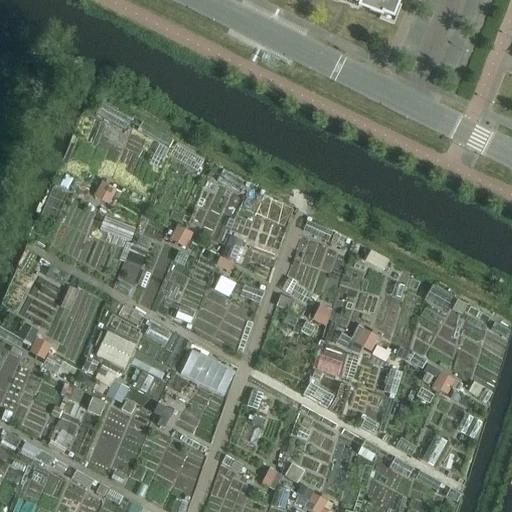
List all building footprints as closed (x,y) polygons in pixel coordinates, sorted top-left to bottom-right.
[(338,0),(382,17),(383,12),(394,16),(397,7),(398,7),(400,0),(338,0)] [(102,183),(94,197),(110,205),(117,190),(102,183)] [(264,196),(259,206),(279,216),(284,205),(264,196)] [(177,226),(170,240),(185,248),(193,234),(177,226)] [(335,234),(331,244),(341,249),(345,238),(335,234)] [(220,259),(217,266),(229,273),(238,258),(223,249),(218,257),(220,259)] [(371,251),(365,262),(383,272),(389,261),(371,251)] [(221,277),(214,291),(229,298),(236,284),(221,277)] [(281,297),(277,307),(287,311),(291,301),(281,297)] [(320,305),(313,320),(326,327),(332,311),(320,305)] [(24,324),(17,336),(32,344),(39,332),(24,324)] [(364,329),(356,344),(371,352),(377,341),(378,338),(364,329)] [(37,339),(30,353),(44,360),(52,347),(37,339)] [(87,360),(82,371),(93,376),(98,365),(87,360)] [(429,365),(425,372),(435,378),(439,371),(429,365)] [(101,369),(94,380),(98,382),(109,389),(115,377),(101,369)] [(80,373),(75,383),(79,385),(83,385),(93,390),(97,383),(98,382),(94,380),(80,373)] [(440,373),(432,387),(447,396),(454,384),(455,381),(440,373)] [(110,390),(106,397),(121,405),(129,389),(114,381),(110,390)] [(97,383),(93,390),(106,397),(110,390),(97,383)] [(475,383),(468,393),(477,398),(483,388),(475,383)] [(171,391),(163,405),(175,411),(182,397),(171,391)] [(453,393),(450,399),(456,403),(460,397),(453,393)] [(92,399),(87,412),(100,417),(106,404),(92,399)] [(126,402),(122,411),(131,416),(136,407),(126,402)] [(55,407),(51,416),(59,419),(63,411),(55,407)] [(165,411),(158,426),(164,429),(172,415),(165,411)] [(227,457),(222,464),(239,474),(243,466),(227,457)] [(292,465),(284,477),(297,485),(304,472),(292,465)] [(270,469),(262,484),(269,488),(277,473),(270,469)] [(77,471),(71,481),(89,491),(95,481),(77,471)] [(101,485),(96,493),(104,498),(109,489),(101,485)] [(302,485),(296,494),(309,501),(311,497),(313,494),(314,492),(302,485)]
